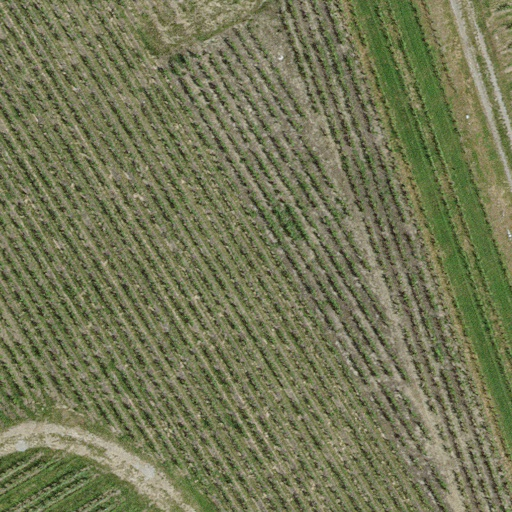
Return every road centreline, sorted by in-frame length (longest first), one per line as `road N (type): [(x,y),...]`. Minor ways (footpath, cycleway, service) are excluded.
road 1 (track): [(0,442),(38,433),(71,439),(121,459),(187,511)]
road 2 (track): [(511,154),(462,0)]
